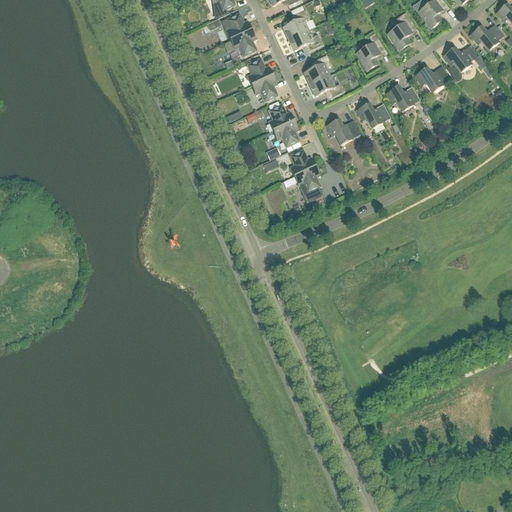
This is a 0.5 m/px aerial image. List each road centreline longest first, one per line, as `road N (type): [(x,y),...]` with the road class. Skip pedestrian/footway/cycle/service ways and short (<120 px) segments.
road 1 (unclassified): [(259,255),(388,200),(511,121)]
road 2 (unclassified): [(129,0),(247,260)]
road 3 (unclassified): [(374,511),(259,255)]
road 4 (unclassified): [(259,255),(142,0)]
road 5 (unclassified): [(247,260),(360,511)]
road 6 (residential): [(310,115),(380,83),(492,0)]
road 7 (residential): [(251,0),(310,115)]
